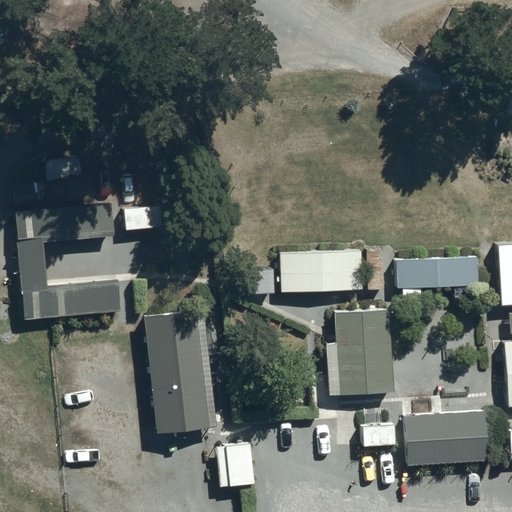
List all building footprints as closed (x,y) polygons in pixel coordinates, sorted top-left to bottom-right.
[(32,180),(11,181),(12,202),(34,201),(32,180)] [(185,198),(121,204),(123,224),(187,218),(185,198)] [(109,200),(14,207),(21,312),(119,306),(116,273),(45,278),(42,233),(111,228),(109,200)] [(363,246),(365,286),(381,285),(379,245),(363,246)] [(277,247),(278,287),(359,285),(358,246),(277,247)] [(394,284),(400,284),(401,297),(419,296),(419,283),(452,282),(453,292),(470,291),(469,280),(475,279),(474,251),(393,254),(394,284)] [(271,263),(251,264),(253,289),(273,288),(271,263)] [(202,304),(141,311),(154,428),(215,422),(202,304)] [(387,305),(332,308),(333,339),(325,339),(327,390),(390,387),(387,305)] [(506,402),(511,401),(511,332),(511,333),(511,337),(503,337),(506,402)] [(485,408),(402,411),(404,461),(487,457),(485,408)] [(360,422),(361,442),(394,440),(392,420),(360,422)]
